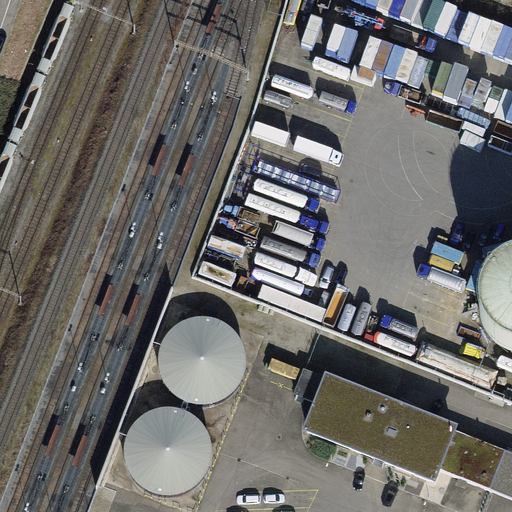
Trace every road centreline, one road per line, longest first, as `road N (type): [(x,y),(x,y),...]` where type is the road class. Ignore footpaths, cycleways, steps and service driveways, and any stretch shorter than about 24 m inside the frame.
road 1 (unknown): [(511,48),(452,33),(424,54),(342,305)]
road 2 (unknown): [(413,511),(247,453),(229,459),(207,511)]
